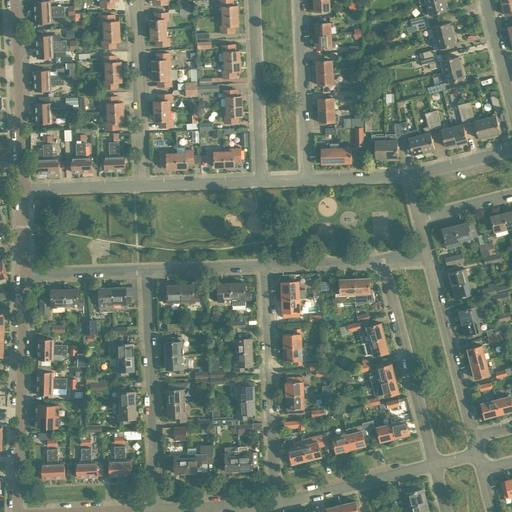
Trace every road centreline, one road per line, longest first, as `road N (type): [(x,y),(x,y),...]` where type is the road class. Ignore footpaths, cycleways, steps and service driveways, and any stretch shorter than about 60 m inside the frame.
road 1 (residential): [(155,509),(146,271)]
road 2 (residential): [(15,511),(24,275)]
road 3 (residential): [(273,504),(265,270)]
road 4 (residential): [(434,465),(381,263)]
road 5 (residential): [(425,252),(474,439)]
road 6 (residential): [(144,185),(136,0)]
road 7 (residential): [(262,181),(253,0)]
road 8 (residential): [(306,180),(298,0)]
road 9 (residential): [(273,504),(434,465)]
road 10 (residential): [(21,189),(144,185)]
road 11 (residential): [(24,275),(146,271)]
road 12 (residential): [(146,271),(265,270)]
